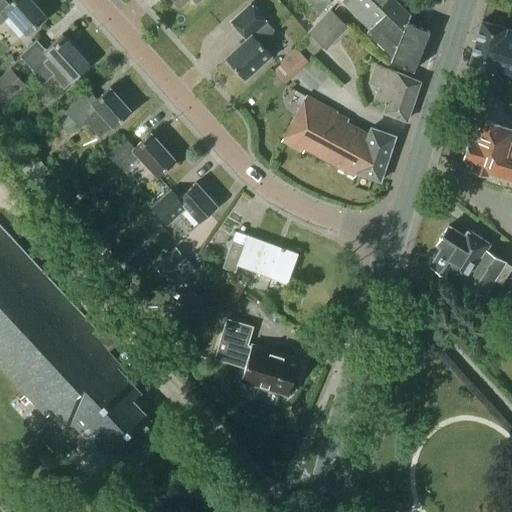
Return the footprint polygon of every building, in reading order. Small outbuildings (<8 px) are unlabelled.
[(33,0),(14,0),(8,6),(1,0),(0,0),(0,25),(11,15),(28,33),(47,15),(33,0)] [(305,0),(318,14),(333,1),(331,0),(305,0)] [(430,30),(408,21),(411,15),(395,0),(344,0),(343,2),(368,27),(368,32),(394,56),(392,61),(414,70),(430,30)] [(276,31),(250,2),(230,21),(247,40),(227,57),(246,79),(273,55),(266,47),(272,38),(276,31)] [(338,39),(350,27),(331,8),(308,32),(309,33),(327,50),(338,39)] [(511,31),(481,22),(468,64),(493,72),(492,76),(511,82),(511,31)] [(20,54),(36,71),(46,83),(53,77),(63,88),(91,63),(64,34),(46,50),(36,40),(20,54)] [(291,82),(315,58),(301,44),(277,68),(291,82)] [(386,111),(406,119),(420,81),(378,64),(371,83),(380,87),(376,99),(388,104),(386,111)] [(4,106),(27,85),(11,67),(0,76),(0,108),(0,109),(1,109),(4,106)] [(90,90),(74,104),(65,112),(80,128),(89,120),(101,110),(117,127),(134,112),(113,88),(100,100),(90,90)] [(396,136),(371,128),(369,135),(336,116),(337,113),(307,96),(282,142),(303,153),(305,149),(356,177),(358,173),(381,181),(396,136)] [(465,143),(462,151),(463,151),(465,155),(464,158),(474,161),(471,170),(474,171),(487,175),(490,176),(492,167),(507,171),(505,177),(511,179),(511,136),(511,137),(511,135),(511,128),(499,124),(499,123),(484,119),(477,140),(470,138),(470,141),(465,144),(465,143)] [(144,123),(111,153),(104,159),(109,164),(116,159),(126,169),(140,157),(159,178),(178,161),(153,133),(144,123)] [(33,182),(48,170),(38,158),(23,170),(33,182)] [(219,207),(198,184),(181,198),(173,190),(154,207),(171,226),(189,209),(202,223),(219,207)] [(83,189),(65,205),(73,214),(91,199),(83,189)] [(493,279),(499,283),(511,266),(485,249),(489,244),(468,230),(464,235),(449,225),(437,243),(442,247),(431,265),(447,276),(450,271),(483,294),(493,279)] [(102,438),(117,454),(153,421),(135,402),(142,395),(119,371),(122,368),(109,354),(121,343),(105,325),(97,332),(0,227),(0,365),(49,418),(52,414),(67,430),(74,424),(84,435),(93,439),(102,438)] [(280,290),(283,281),(289,283),(299,253),(249,235),(245,246),(233,242),(224,267),(236,271),(238,265),(271,277),(268,286),(280,290)] [(166,277),(185,259),(176,249),(157,266),(166,277)] [(251,279),(242,273),(235,284),(244,289),(251,279)] [(182,332),(193,318),(179,308),(169,322),(182,332)] [(290,394),(290,392),(294,393),(300,373),(296,372),(300,360),(252,345),(252,346),(248,345),(253,327),(229,319),(217,358),(246,367),(242,379),(290,394)]
